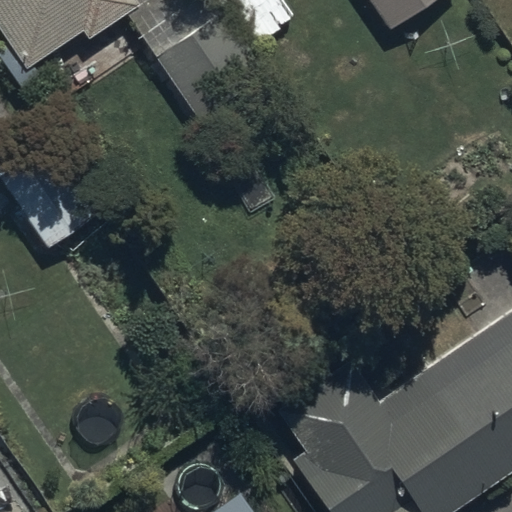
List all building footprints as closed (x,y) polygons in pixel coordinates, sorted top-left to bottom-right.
[(0,0),(0,23),(23,58),(78,21),(83,29),(127,0),(0,0)] [(371,0),(387,23),(421,0),(371,0)] [(225,6),(152,50),(190,113),(263,69),(225,6)] [(44,130),(0,161),(0,176),(45,241),(96,205),(44,130)] [(434,511),(511,459),(511,299),(377,392),(348,350),(278,398),(305,438),(288,450),(329,511),(434,511)] [(258,511),(240,485),(200,511),(258,511)]
